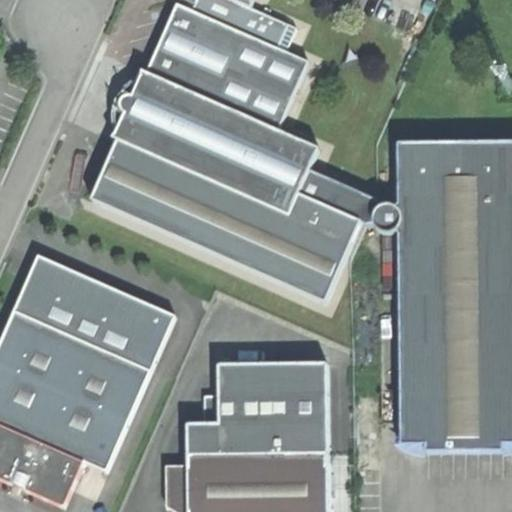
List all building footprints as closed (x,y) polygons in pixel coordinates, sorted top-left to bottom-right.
[(301,30),(256,11),(257,0),(191,0),(188,8),(180,4),(163,45),(150,74),(145,72),(115,141),(121,144),(296,220),(304,200),(315,175),(325,151),(283,133),(313,64),(290,54),(301,30)] [(121,144),(95,204),(327,306),(362,225),(304,200),(296,220),(121,144)] [(385,207),(377,210),(380,203),(315,175),(304,200),(362,225),(369,228),(375,226),(377,234),(385,239),(393,239),(400,236),(402,447),(427,447),(427,454),(505,453),(505,447),(511,447),(511,144),(399,146),(400,211),(394,207),(385,207)] [(177,320),(40,260),(16,313),(153,373),(177,320)] [(0,482),(17,490),(66,511),(86,466),(108,476),(153,373),(16,313),(0,350),(0,482)] [(188,427),(189,459),(330,457),(329,365),(220,367),(220,398),(221,426),(205,427),(188,427)] [(205,398),(205,427),(221,426),(220,398),(205,398)] [(330,511),(330,457),(189,459),(189,469),(167,469),(168,496),(190,495),(190,511),(330,511)] [(168,507),(174,511),(190,511),(190,495),(168,496),(168,507)]
